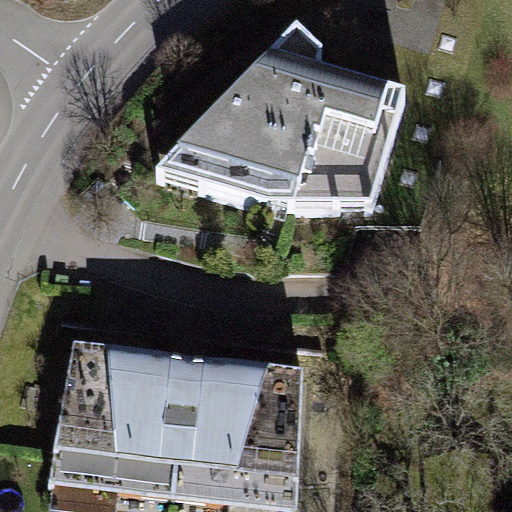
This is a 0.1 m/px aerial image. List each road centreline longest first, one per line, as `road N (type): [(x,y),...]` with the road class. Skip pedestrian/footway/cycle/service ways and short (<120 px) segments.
road 1 (tertiary): [(75,87),(0,222)]
road 2 (tertiary): [(161,0),(75,87)]
